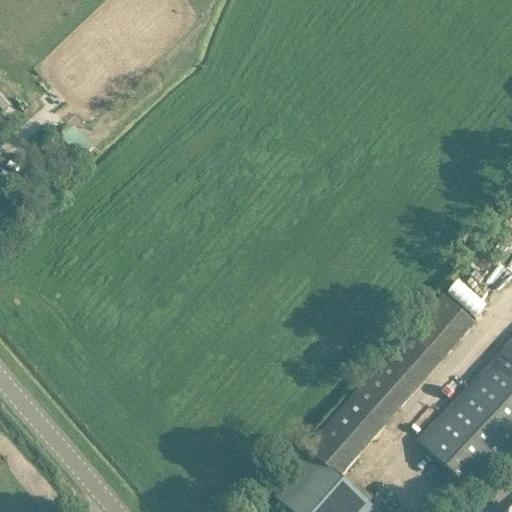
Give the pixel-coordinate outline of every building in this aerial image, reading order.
[(88,167),(100,153),(80,134),(67,147),(88,167)] [(0,232),(12,222),(0,209),(0,232)] [(442,297),(325,430),(306,451),(312,457),(313,456),(340,481),(359,460),(477,328),(442,297)] [(511,457),(511,342),(416,442),(474,497),(511,457)] [(375,511),(370,507),(351,490),(340,481),(313,456),(312,457),(276,499),(290,511),(375,511)] [(370,507),(373,499),(359,486),(351,490),(370,507)]
